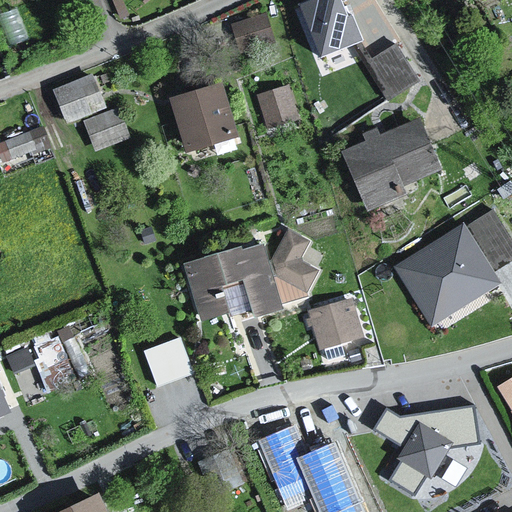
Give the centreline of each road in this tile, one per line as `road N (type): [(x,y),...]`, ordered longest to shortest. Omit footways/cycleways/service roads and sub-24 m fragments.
road 1 (residential): [(511,352),(276,395),(23,511)]
road 2 (residential): [(228,0),(0,92)]
